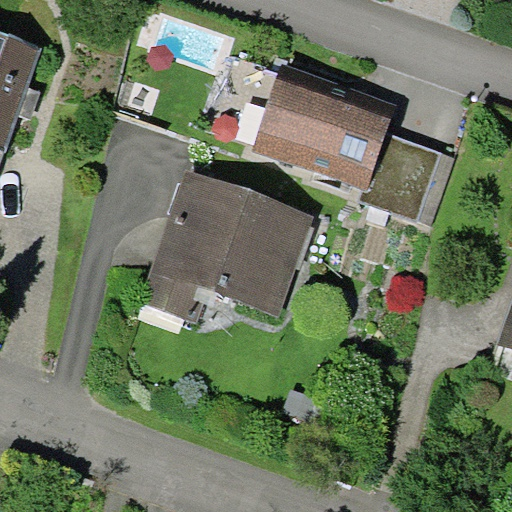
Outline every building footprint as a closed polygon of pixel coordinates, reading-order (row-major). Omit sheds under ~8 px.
[(35,51),(0,39),(0,155),(1,156),(35,51)] [(285,74),(255,160),(366,199),(386,142),(396,112),(285,74)] [(450,164),(386,142),(366,199),(363,208),(427,230),(450,164)] [(277,315),(310,215),(186,173),(152,274),(277,315)] [(511,350),(511,310),(500,346),(511,350)] [(336,414),(288,397),(278,426),(325,443),(336,414)]
